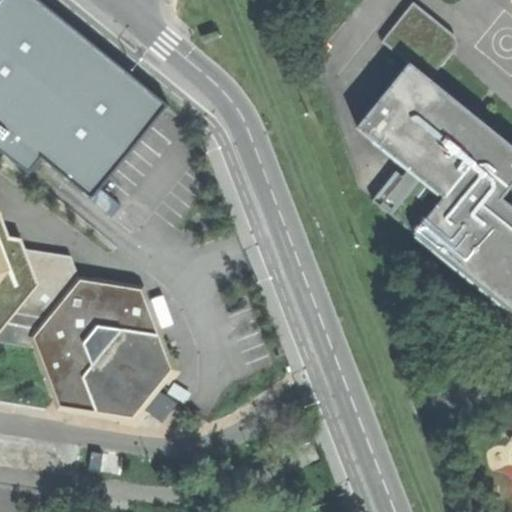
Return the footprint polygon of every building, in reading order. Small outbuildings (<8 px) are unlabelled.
[(168,105),(39,0),(0,0),(0,150),(29,174),(41,159),(91,200),(168,105)] [(383,43),(411,66),(430,80),(454,51),(443,41),(449,33),(415,5),(383,43)] [(511,147),(430,80),(411,66),(360,129),(409,169),(445,198),(417,234),(511,311),(511,207),(503,200),(511,188),(511,147)] [(373,200),(417,234),(445,198),(409,169),(402,177),(404,179),(400,182),(393,176),(373,200)] [(45,362),(64,409),(134,422),(174,371),(143,291),(81,281),(71,255),(5,245),(0,231),(0,322),(44,331),(36,341),(45,362)]
